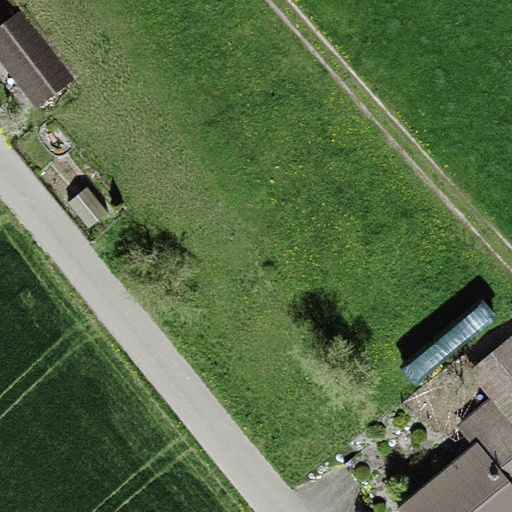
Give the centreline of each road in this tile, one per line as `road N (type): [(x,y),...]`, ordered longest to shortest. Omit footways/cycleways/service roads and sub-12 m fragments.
road 1 (residential): [(270,511),(0,173)]
road 2 (track): [(511,233),(306,0)]
